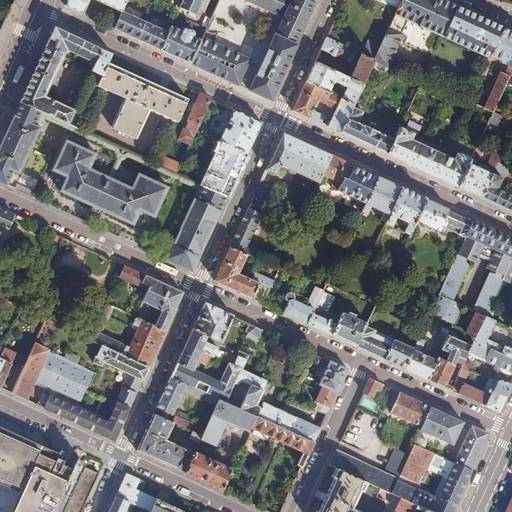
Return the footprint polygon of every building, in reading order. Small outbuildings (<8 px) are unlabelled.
[(89,0),(93,0),(121,13),(127,0),(66,0),(64,6),(82,14),(89,0)] [(183,0),(180,8),(197,16),(204,0),(183,0)] [(208,28),(220,0),(210,0),(199,24),(208,28)] [(246,0),(246,1),(283,18),(249,91),(271,101),(318,0),(299,0),(299,1),(295,0),(246,0)] [(441,0),(402,0),(402,2),(394,20),(397,21),(398,18),(445,39),(459,8),(441,0)] [(490,59),(504,28),(459,8),(445,39),(490,59)] [(136,38),(161,50),(168,35),(167,34),(121,13),(119,17),(114,28),(136,38)] [(393,21),(375,61),(374,62),(388,69),(389,69),(404,37),(402,36),(406,27),(393,21)] [(37,65),(21,100),(41,110),(68,123),(74,110),(44,96),(66,48),(95,61),(91,69),(95,71),(90,82),(97,86),(98,83),(109,60),(113,52),(55,25),(37,65)] [(169,54),(191,64),(201,43),(193,39),(194,35),(193,32),(185,30),(183,30),(182,33),(171,28),(170,28),(167,34),(168,35),(161,50),(169,54)] [(511,32),(504,28),(490,59),(486,67),(490,69),(494,59),(507,65),(503,74),(501,74),(485,110),(493,114),(511,71),(511,32)] [(328,34),(326,38),(343,46),(347,38),(330,30),(328,34)] [(356,60),(359,54),(343,46),(326,38),(320,49),(351,64),(353,58),(356,60)] [(191,64),(239,86),(250,61),(203,39),(201,43),(191,64)] [(350,79),(364,85),(371,71),(374,62),(375,61),(361,55),(350,79)] [(159,84),(109,60),(98,83),(127,96),(113,127),(136,137),(150,107),(177,120),(188,97),(167,87),(159,84)] [(388,69),(374,62),(371,71),(385,76),(388,69)] [(355,106),(364,85),(350,79),(314,63),(309,74),(305,82),(328,93),(332,85),(336,83),(347,88),(342,100),(355,106)] [(353,108),(355,106),(342,100),(328,93),(305,82),(299,95),(292,111),(320,124),(326,117),(311,110),(316,100),(335,110),(328,127),(342,134),(353,108)] [(201,93),(200,92),(188,118),(191,119),(186,128),(184,127),(179,137),(190,142),(196,129),(200,120),(206,108),(211,97),(201,93)] [(216,100),(211,97),(206,108),(211,110),(216,100)] [(21,100),(15,113),(5,135),(0,146),(0,180),(7,184),(14,167),(18,169),(26,154),(28,149),(39,125),(38,124),(34,123),(41,110),(21,100)] [(223,142),(247,153),(254,136),(262,121),(234,108),(227,121),(232,123),(230,128),(224,126),(218,140),(223,142)] [(353,108),(342,134),(366,145),(387,155),(394,140),(358,124),(363,113),(353,108)] [(108,175),(104,172),(101,177),(115,183),(117,179),(113,177),(122,158),(130,155),(198,187),(193,197),(196,199),(203,185),(176,173),(157,164),(78,127),(68,123),(41,110),(34,123),(38,124),(42,115),(114,148),(117,156),(108,175)] [(112,117),(100,112),(94,125),(106,131),(112,117)] [(511,133),(511,122),(493,114),(488,124),(511,134),(511,133)] [(208,124),(200,120),(196,129),(204,133),(208,124)] [(445,182),(459,188),(469,165),(472,159),(476,150),(464,145),(465,142),(459,139),(453,152),(457,154),(457,156),(453,154),(452,157),(454,158),(454,160),(412,141),(413,140),(415,140),(421,128),(409,122),(405,130),(400,128),(394,140),(387,155),(407,164),(445,182)] [(323,174),(332,153),(283,131),(275,148),(266,168),(277,173),(281,164),(319,182),(323,174)] [(65,137),(54,161),(51,166),(66,173),(59,188),(132,223),(139,208),(153,215),(167,184),(137,171),(130,185),(117,179),(115,183),(101,177),(104,172),(89,165),(95,151),(65,137)] [(238,171),(247,153),(223,142),(218,151),(223,153),(222,156),(224,157),(220,165),(213,162),(203,185),(227,196),(238,171)] [(479,144),(476,150),(472,159),(478,161),(485,146),(479,144)] [(498,164),(503,154),(495,150),(487,168),(494,172),(498,164)] [(360,167),(332,153),(323,174),(336,180),(333,187),(366,202),(378,175),(360,167)] [(161,155),(157,164),(176,173),(180,164),(161,155)] [(493,176),(482,199),(506,210),(511,212),(511,198),(500,193),(503,186),(500,185),(507,169),(498,164),(494,172),(493,176)] [(469,165),(459,188),(470,194),(482,199),(493,176),(469,165)] [(390,180),(378,175),(366,202),(362,211),(367,214),(372,205),(385,211),(382,219),(387,221),(403,186),(390,180)] [(270,186),(260,182),(231,247),(247,254),(256,259),(259,254),(257,250),(248,246),(269,199),(266,197),(270,186)] [(207,240),(227,196),(203,185),(196,199),(169,259),(193,270),(207,240)] [(418,193),(403,186),(387,221),(386,223),(391,225),(396,216),(408,222),(404,231),(410,234),(417,218),(427,197),(418,193)] [(453,209),(427,197),(417,218),(443,230),(447,222),(461,228),(457,237),(464,240),(473,219),(453,209)] [(0,224),(8,228),(15,214),(8,211),(0,207),(0,224)] [(298,229),(304,232),(309,223),(302,219),(298,229)] [(492,269),(473,309),(475,310),(485,315),(502,277),(511,255),(511,236),(499,231),(473,219),(464,240),(441,288),(434,306),(433,307),(444,312),(443,313),(455,319),(462,304),(451,299),(467,264),(464,259),(465,257),(475,261),(478,255),(489,260),(486,266),(492,269)] [(247,254),(231,247),(215,281),(243,293),(268,305),(284,271),(279,269),(274,280),(255,272),(252,279),(239,272),(247,254)] [(511,279),(511,255),(502,277),(511,281),(511,279)] [(183,292),(124,265),(119,276),(141,286),(143,283),(149,286),(142,300),(162,310),(155,325),(166,330),(176,308),(183,292)] [(0,296),(5,299),(10,287),(0,282),(0,296)] [(323,289),(316,286),(310,298),(294,291),(293,292),(291,291),(288,292),(285,296),(287,299),(285,303),(288,304),(284,312),(291,315),(308,323),(317,303),(323,290),(323,289)] [(336,296),(323,290),(317,303),(308,323),(335,336),(357,346),(366,326),(368,323),(356,317),(358,315),(350,311),(349,314),(343,311),(341,316),(330,310),(336,296)] [(198,316),(192,328),(207,335),(213,337),(221,341),(233,315),(204,302),(198,316)] [(470,334),(473,341),(493,350),(496,343),(486,338),(494,319),(485,315),(475,310),(465,332),(470,334)] [(159,345),(166,330),(155,325),(135,316),(131,326),(136,329),(129,346),(100,333),(108,316),(102,312),(90,339),(101,344),(149,367),(159,345)] [(257,346),(265,330),(252,324),(245,340),(257,346)] [(366,326),(357,346),(370,352),(385,359),(393,342),(375,334),(376,330),(366,326)] [(185,343),(179,357),(191,363),(189,367),(193,369),(197,360),(206,364),(210,355),(214,356),(221,341),(213,337),(211,339),(214,341),(213,344),(205,340),(207,335),(192,328),(185,343)] [(444,348),(450,336),(450,334),(442,330),(436,345),(444,348)] [(421,334),(414,348),(405,368),(418,375),(429,380),(438,360),(421,351),(427,337),(421,334)] [(438,360),(429,380),(442,386),(451,390),(453,386),(446,384),(452,370),(451,370),(455,361),(463,364),(470,349),(471,346),(450,336),(444,348),(443,349),(451,353),(448,361),(439,357),(438,360)] [(496,343),(493,350),(499,353),(504,344),(505,342),(498,339),(496,343)] [(393,342),(385,359),(394,363),(405,368),(414,348),(400,341),(398,345),(393,342)] [(471,346),(470,349),(486,357),(485,359),(511,371),(511,359),(499,353),(493,350),(473,341),(471,346)] [(47,350),(34,343),(27,358),(11,392),(25,398),(47,350)] [(140,385),(149,367),(101,344),(93,361),(101,364),(103,360),(135,374),(125,397),(119,394),(116,401),(130,407),(140,385)] [(499,353),(511,359),(511,348),(504,344),(499,353)] [(0,385),(15,353),(3,347),(0,353),(0,385)] [(79,400),(93,370),(48,349),(35,380),(52,388),(79,400)] [(239,380),(250,385),(256,388),(261,377),(241,369),(248,354),(240,350),(237,357),(233,365),(227,362),(219,381),(230,386),(233,381),(235,382),(238,382),(239,380)] [(221,360),(227,362),(233,365),(237,357),(226,351),(221,360)] [(322,385),(337,391),(347,368),(316,353),(314,357),(317,363),(326,368),(319,383),(322,385)] [(207,393),(218,398),(240,408),(246,393),(230,386),(219,381),(193,369),(189,367),(191,363),(179,357),(175,366),(171,376),(207,393)] [(461,368),(453,386),(451,390),(461,395),(498,412),(504,399),(511,384),(502,380),(497,382),(492,380),(485,394),(464,384),(469,372),(461,368)] [(203,400),(207,393),(171,376),(162,395),(156,407),(172,414),(179,398),(182,399),(183,396),(180,395),(182,390),(203,400)] [(246,393),(240,408),(257,415),(257,413),(259,408),(261,402),(262,400),(263,397),(266,391),(262,388),(266,380),(261,377),(256,388),(250,385),(246,393)] [(369,378),(362,392),(371,396),(375,389),(379,391),(382,384),(369,378)] [(312,406),(327,412),(337,391),(322,385),(312,406)] [(410,397),(399,392),(390,411),(402,417),(400,419),(404,421),(405,418),(421,426),(430,406),(410,397)] [(125,418),(130,407),(116,401),(114,400),(111,399),(110,403),(114,405),(106,422),(49,395),(43,408),(114,441),(125,418)] [(240,408),(218,398),(202,435),(200,439),(214,446),(226,420),(250,430),(252,427),(254,422),(257,415),(240,408)] [(257,413),(257,415),(274,423),(280,409),(262,400),(261,402),(259,408),(257,413)] [(430,406),(421,426),(420,430),(452,445),(463,422),(430,406)] [(280,409),(274,423),(313,441),(323,420),(322,419),(321,420),(320,420),(319,422),(320,422),(318,426),(280,409)] [(177,410),(172,421),(174,422),(185,427),(188,421),(193,424),(196,418),(177,410)] [(163,463),(184,473),(193,453),(194,452),(173,442),(172,443),(166,440),(174,422),(172,421),(154,413),(136,451),(163,463)] [(297,465),(301,467),(313,441),(274,423),(257,415),(254,422),(252,427),(303,451),(297,465)] [(454,462),(470,470),(478,452),(487,433),(485,432),(471,425),(454,462)] [(81,511),(99,474),(83,467),(82,467),(49,451),(0,428),(0,481),(20,490),(10,511),(81,511)] [(200,439),(202,435),(193,431),(190,438),(198,442),(200,439)] [(417,435),(413,443),(422,447),(426,440),(417,435)] [(400,497),(433,511),(450,511),(460,492),(470,470),(454,462),(438,497),(413,486),(415,482),(419,483),(429,460),(438,464),(441,456),(422,447),(413,443),(408,454),(397,480),(391,493),(400,497)] [(379,487),(391,493),(397,480),(381,472),(386,462),(378,459),(374,469),(335,451),(329,464),(335,467),(379,487)] [(203,482),(222,491),(232,470),(193,453),(184,473),(203,482)] [(382,511),(386,506),(382,499),(375,496),(379,487),(335,467),(331,477),(333,478),(327,492),(326,494),(323,500),(323,501),(318,511),(316,511),(315,511),(382,511)] [(148,511),(149,511),(156,499),(141,492),(146,482),(143,481),(126,473),(116,496),(130,503),(148,511)] [(130,503),(116,496),(108,511),(129,511),(126,510),(130,503)] [(433,511),(400,497),(394,510),(398,511),(412,511),(414,508),(421,511),(419,511),(433,511)] [(182,511),(168,505),(165,504),(159,501),(156,499),(149,511),(182,511)] [(470,511),(473,502),(468,501),(464,511),(470,511)]
